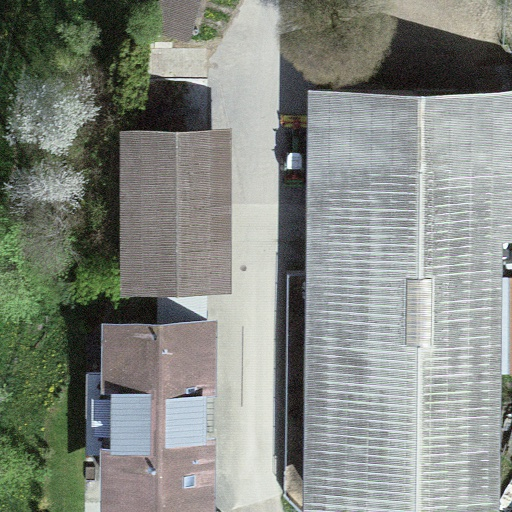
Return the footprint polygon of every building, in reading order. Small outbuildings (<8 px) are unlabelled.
[(187,29),(195,0),(162,0),(157,20),(187,29)] [(315,268),(287,268),(287,496),(302,511),(423,511),(424,496),(492,496),(492,345),(492,269),(492,228),(511,228),(511,86),(315,86),(315,268)] [(200,275),(198,136),(129,137),(131,276),(200,275)] [(511,269),(492,269),(492,345),(511,344),(511,269)] [(200,493),(204,326),(120,323),(116,491),(200,493)]
